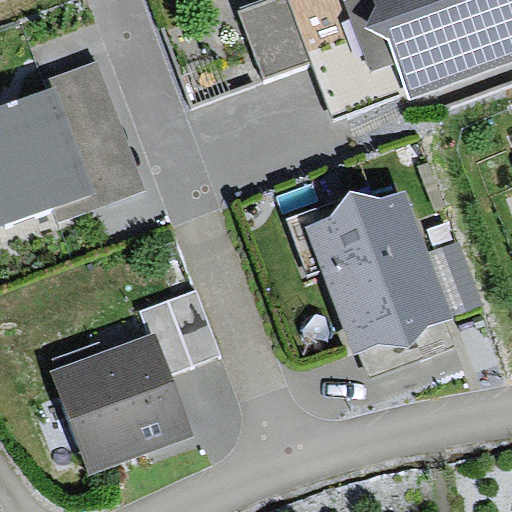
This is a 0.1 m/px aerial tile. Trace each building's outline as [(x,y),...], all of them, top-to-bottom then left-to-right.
[(241,0),(245,9),(273,0),(241,0)] [(511,0),(369,0),(411,108),(511,69),(511,0)] [(48,14),(0,34),(0,258),(131,200),(48,14)] [(402,220),(307,256),(353,375),(448,338),(402,220)] [(156,364),(55,401),(89,493),(199,453),(175,387),(220,371),(200,316),(146,335),(156,364)]
